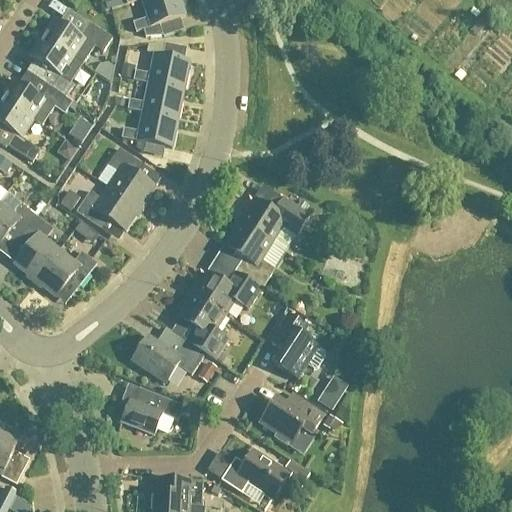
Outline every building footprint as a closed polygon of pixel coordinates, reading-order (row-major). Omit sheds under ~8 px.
[(105,13),(120,9),(117,0),(113,0),(102,3),(105,13)] [(176,0),(149,0),(142,2),(147,21),(131,26),(134,36),(142,34),(157,29),(183,21),(176,0)] [(45,39),(42,43),(72,63),(80,69),(86,59),(92,50),(101,56),(110,43),(87,27),(78,40),(57,27),(51,23),(42,37),(45,39)] [(160,41),(157,29),(142,34),(144,42),(160,41)] [(45,90),(64,102),(72,89),(68,87),(74,78),(80,69),(72,63),(42,43),(39,48),(36,46),(27,60),(33,64),(53,78),(45,90)] [(131,51),(130,62),(150,65),(152,54),(131,51)] [(131,85),(148,89),(148,88),(182,95),(188,65),(155,58),(151,78),(134,75),(131,85)] [(104,65),(97,78),(112,85),(119,73),(104,65)] [(119,81),(131,83),(133,70),(122,68),(119,81)] [(471,84),(490,91),(495,77),(476,70),(471,84)] [(5,100),(2,104),(32,125),(39,130),(52,112),(62,119),(71,106),(64,102),(45,90),(37,102),(11,84),(2,98),(5,100)] [(148,88),(148,89),(144,107),(128,104),(126,114),(142,117),(176,124),(182,95),(148,88)] [(32,125),(2,104),(0,106),(0,129),(13,139),(5,150),(30,167),(38,155),(20,143),(32,125)] [(170,153),(176,124),(142,117),(138,136),(122,132),(119,143),(170,153)] [(72,139),(86,147),(96,129),(82,121),(72,139)] [(116,176),(105,192),(138,214),(153,192),(134,180),(141,169),(118,154),(106,170),(116,176)] [(138,214),(105,192),(98,202),(89,196),(74,217),(98,233),(105,224),(123,236),(138,214)] [(0,245),(7,237),(17,245),(35,221),(5,198),(0,203),(0,245)] [(252,203),(237,226),(272,249),(283,232),(295,240),(308,221),(309,220),(281,202),(280,203),(271,216),(252,203)] [(12,269),(32,286),(57,254),(43,243),(50,233),(35,221),(17,245),(26,252),(12,269)] [(237,226),(221,250),(241,263),(233,275),(233,276),(261,295),(274,274),(261,265),(272,249),(237,226)] [(82,241),(88,234),(80,227),(75,235),(82,241)] [(57,254),(32,286),(53,302),(67,285),(76,292),(95,268),(79,256),(72,265),(57,254)] [(206,278),(192,300),(226,322),(236,306),(248,314),(261,295),(233,276),(224,289),(206,278)] [(192,300),(177,323),(197,336),(189,348),(216,365),(228,346),(216,338),(226,322),(192,300)] [(287,319),(268,348),(280,356),(271,368),(295,384),(305,369),(311,373),(315,373),(322,360),(322,357),(316,353),(316,352),(299,341),(305,331),(287,319)] [(146,341),(130,366),(164,388),(175,371),(189,380),(201,362),(181,349),(175,360),(146,341)] [(206,366),(196,381),(206,387),(215,372),(206,366)] [(129,405),(120,427),(153,441),(161,420),(177,426),(183,411),(139,393),(133,407),(129,405)] [(274,403),(257,428),(274,439),(272,442),(285,451),(287,447),(290,449),(303,430),(311,435),(321,420),(289,400),(283,409),(274,403)] [(326,434),(342,439),(346,427),(330,422),(326,434)] [(1,432),(0,433),(0,475),(0,476),(0,482),(14,490),(27,464),(11,456),(19,442),(1,432)] [(233,464),(220,486),(240,499),(247,488),(263,499),(271,504),(287,479),(252,456),(243,470),(233,464)] [(147,498),(145,511),(187,511),(188,511),(199,511),(201,486),(155,483),(154,498),(147,498)] [(5,493),(0,501),(0,502),(10,508),(15,498),(5,493)]
